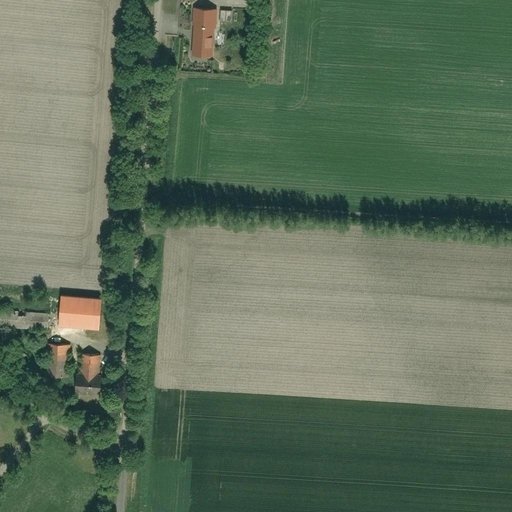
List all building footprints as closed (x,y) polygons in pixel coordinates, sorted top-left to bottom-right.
[(210,57),(213,10),(193,9),(191,56),(210,57)] [(62,296),(60,325),(105,328),(107,299),(62,296)] [(0,308),(0,326),(43,330),(45,312),(0,308)] [(62,345),(44,345),(44,376),(63,376),(63,368),(65,368),(65,357),(62,357),(62,345)] [(98,394),(98,393),(98,382),(96,382),(96,357),(89,356),(89,354),(79,353),(78,378),(73,378),(72,393),(79,393),(79,394),(98,394)]
